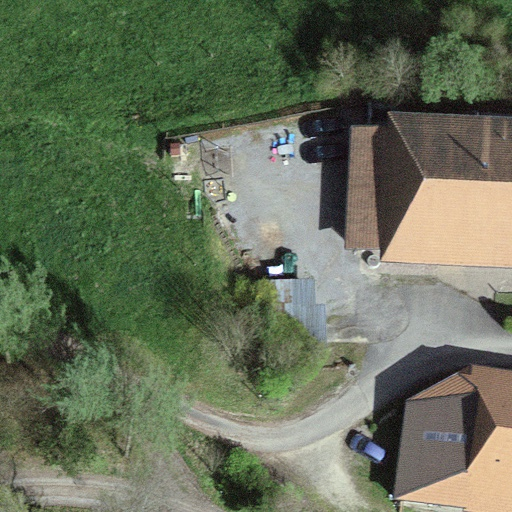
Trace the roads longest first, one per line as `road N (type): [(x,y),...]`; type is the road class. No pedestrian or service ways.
road 1 (track): [(0,500),(57,491),(187,511)]
road 2 (track): [(200,511),(125,389)]
road 3 (track): [(125,389),(0,329)]
